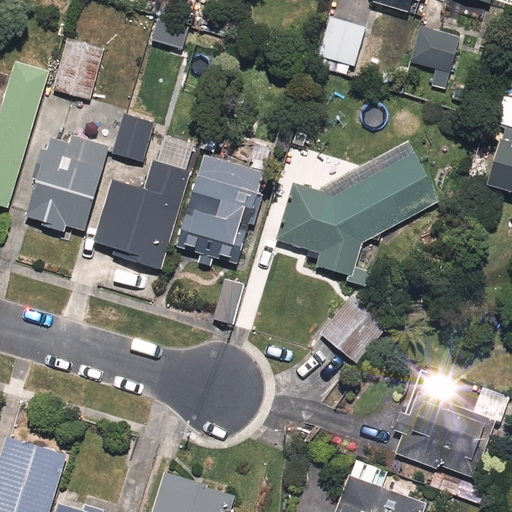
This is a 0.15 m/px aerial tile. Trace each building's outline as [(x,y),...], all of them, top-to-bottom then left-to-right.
[(511,0),(479,0),(511,10),(511,0)] [(375,27),(328,13),(314,61),(361,75),(375,27)] [(467,22),(444,17),(441,28),(416,22),(407,60),(432,66),(428,83),(451,88),(467,22)] [(186,28),(155,20),(149,43),(181,51),(186,28)] [(85,103),(105,45),(68,32),(49,90),(85,103)] [(0,202),(11,206),(46,71),(9,62),(0,98),(0,202)] [(511,89),(499,84),(485,118),(511,128),(511,89)] [(138,165),(152,124),(122,114),(108,155),(138,165)] [(511,129),(498,124),(478,178),(511,190),(511,129)] [(62,230),(64,226),(79,230),(102,147),(43,130),(20,214),(19,218),(62,230)] [(446,190),(415,137),(325,191),(288,182),(274,242),(314,251),(311,264),(356,275),(365,238),(446,190)] [(208,254),(226,259),(238,216),(246,218),(253,193),(241,190),(246,172),(195,157),(185,192),(212,199),(207,214),(181,207),(171,244),(199,252),(201,243),(211,245),(208,254)] [(187,172),(151,161),(144,187),(108,177),(87,248),(158,269),(187,172)] [(241,285),(219,278),(206,318),(228,325),(241,285)] [(353,289),(314,332),(353,367),(392,324),(353,289)] [(491,423),(417,394),(392,459),(466,488),(491,423)] [(3,436),(0,445),(0,511),(45,511),(63,454),(3,436)] [(419,511),(422,502),(373,486),(379,467),(354,459),(348,477),(341,475),(328,511),(419,511)] [(161,467),(147,511),(229,511),(236,489),(161,467)] [(106,511),(52,496),(47,511),(106,511)]
